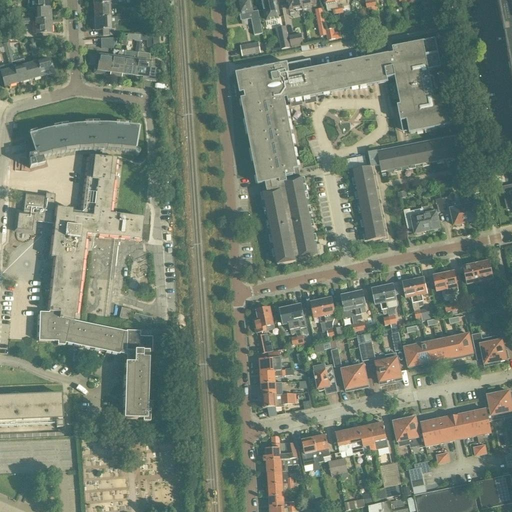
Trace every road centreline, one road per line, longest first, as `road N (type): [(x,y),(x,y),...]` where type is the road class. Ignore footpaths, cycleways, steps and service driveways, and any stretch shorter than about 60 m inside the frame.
road 1 (residential): [(237,294),(216,0)]
road 2 (residential): [(247,432),(511,375)]
road 3 (residential): [(155,250),(146,101),(74,92)]
road 4 (residential): [(346,271),(511,235)]
road 5 (residential): [(0,194),(6,113),(74,92)]
road 6 (residential): [(511,145),(483,0)]
road 7 (residential): [(247,432),(237,294)]
